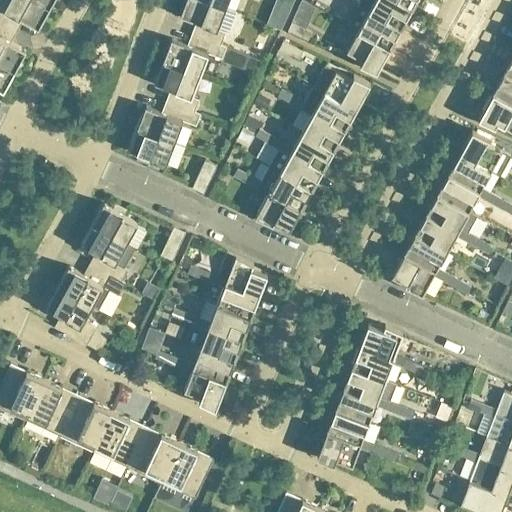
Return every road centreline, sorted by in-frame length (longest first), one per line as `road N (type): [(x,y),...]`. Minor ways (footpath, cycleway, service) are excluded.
road 1 (residential): [(345,281),(500,0)]
road 2 (residential): [(456,0),(310,264)]
road 3 (residential): [(242,431),(11,321)]
road 4 (residential): [(310,264),(94,165)]
road 5 (residential): [(511,361),(345,281)]
road 6 (residential): [(310,264),(242,431)]
road 7 (residential): [(282,449),(345,281)]
road 8 (residential): [(94,165),(158,0)]
road 9 (residential): [(11,321),(94,165)]
road 10 (residential): [(413,511),(282,449)]
road 11 (residential): [(81,0),(13,125)]
